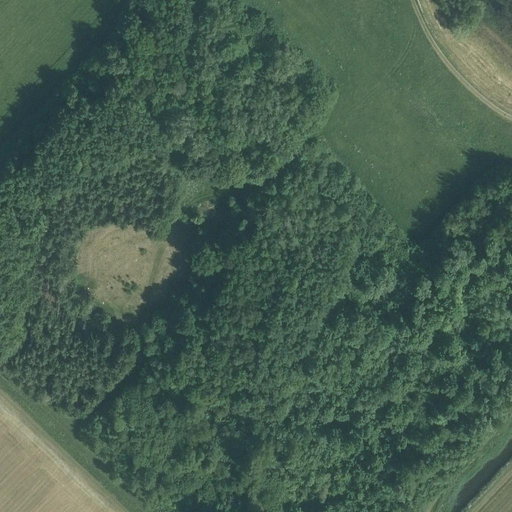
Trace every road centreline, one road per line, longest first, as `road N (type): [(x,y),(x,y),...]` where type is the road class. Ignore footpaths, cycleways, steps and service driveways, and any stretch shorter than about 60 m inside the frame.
road 1 (track): [(69,438),(129,378),(141,348),(144,291),(188,191)]
road 2 (track): [(147,511),(0,372)]
road 3 (track): [(412,0),(452,70),(511,119)]
road 4 (track): [(511,416),(449,480),(431,511)]
